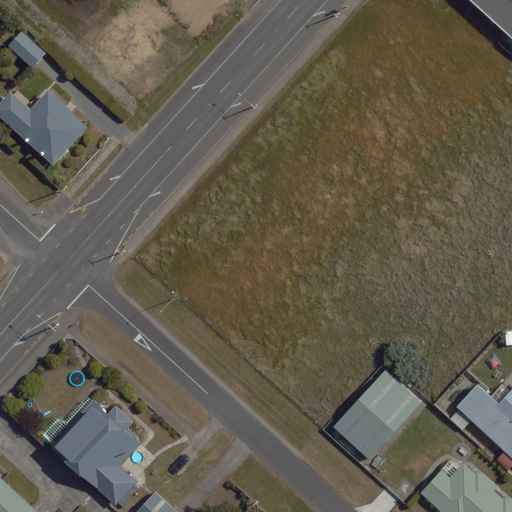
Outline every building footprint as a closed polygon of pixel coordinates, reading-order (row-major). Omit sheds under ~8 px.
[(511,0),(455,0),(444,14),(511,71),(511,0)] [(21,23),(0,44),(0,67),(20,87),(53,53),(21,23)] [(16,88),(0,105),(0,116),(55,167),(91,129),(55,96),(41,111),(16,88)] [(472,413),(445,446),(511,500),(511,422),(500,436),(472,413)] [(85,436),(50,483),(89,511),(104,511),(134,471),(85,436)] [(474,511),(442,489),(425,511),(474,511)]
